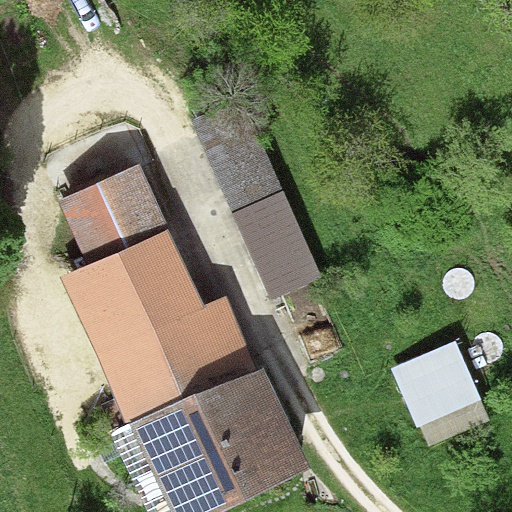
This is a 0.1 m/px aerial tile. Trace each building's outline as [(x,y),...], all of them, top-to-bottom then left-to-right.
[(246,96),(192,119),(270,300),(324,276),(246,96)] [(140,164),(60,199),(89,265),(171,230),(140,164)] [(89,265),(62,277),(126,425),(131,422),(174,511),(223,511),(311,469),(264,364),(257,368),(226,297),(204,306),(171,230),(89,265)] [(392,368),(417,428),(422,426),(482,401),(457,341),(392,368)] [(490,420),(482,401),(422,426),(430,446),(490,420)] [(174,511),(131,422),(126,425),(109,433),(147,511),(174,511)]
